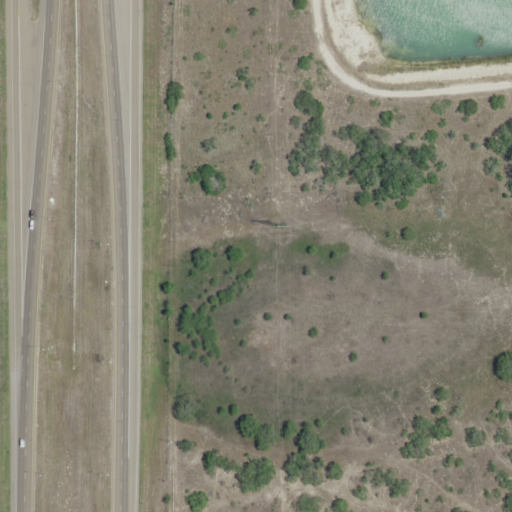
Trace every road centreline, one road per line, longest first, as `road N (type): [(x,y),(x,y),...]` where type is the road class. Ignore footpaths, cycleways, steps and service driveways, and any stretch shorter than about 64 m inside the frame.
road 1 (trunk): [(130,462),(104,0)]
road 2 (trunk): [(130,462),(130,0)]
road 3 (trunk): [(48,0),(22,398)]
road 4 (trunk): [(18,0),(22,398)]
